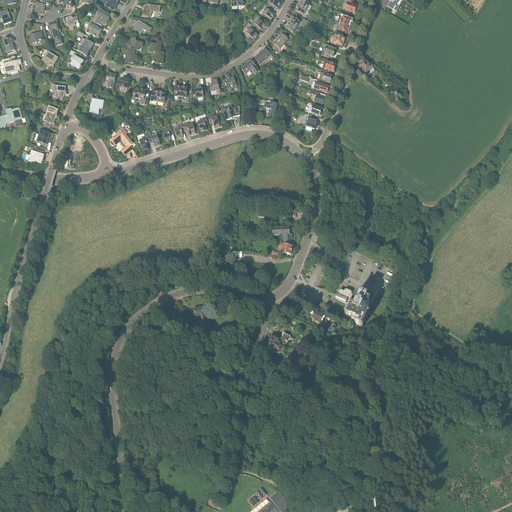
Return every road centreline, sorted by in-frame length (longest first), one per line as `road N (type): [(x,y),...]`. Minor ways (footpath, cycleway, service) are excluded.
road 1 (unclassified): [(118,511),(111,373),(123,334),(139,315),(182,292),(217,288),(267,299),(285,289),(316,212),(304,158)]
road 2 (secondary): [(0,355),(57,147),(71,127)]
road 3 (residential): [(97,60),(210,74),(260,44),(290,0)]
road 4 (unclassified): [(104,167),(124,171),(252,133),(283,140),(304,158)]
road 5 (residential): [(368,0),(321,143),(304,158)]
